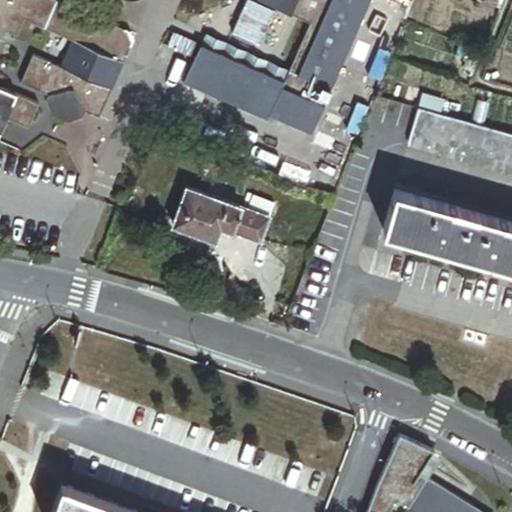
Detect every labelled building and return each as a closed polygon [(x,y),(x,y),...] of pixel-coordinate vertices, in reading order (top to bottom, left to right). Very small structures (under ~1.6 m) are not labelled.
[(89,106),(104,113),(136,42),(132,34),(59,2),(60,0),(0,0),(0,30),(0,31),(8,13),(17,17),(72,41),(60,68),(34,57),(21,85),(50,98),(48,102),(53,116),(71,123),(83,119),(85,114),(89,106)] [(270,118),(313,137),(326,108),(312,102),(318,86),(332,92),(372,0),(257,0),(257,2),(311,25),(290,72),(285,83),(202,47),(201,46),(184,86),(267,123),(270,118)] [(17,17),(8,13),(0,31),(10,35),(17,17)] [(202,47),(285,83),(290,72),(207,35),(202,47)] [(0,137),(7,120),(30,129),(40,106),(0,88),(0,137)] [(104,113),(89,106),(85,114),(100,121),(104,113)] [(511,135),(417,108),(407,144),(511,173),(511,135)] [(251,187),(248,196),(273,205),(276,197),(251,187)] [(185,189),(172,227),(214,241),(218,229),(260,244),(273,205),(248,196),(243,209),(185,189)] [(511,226),(393,193),(382,233),(418,243),(504,267),(511,269),(511,226)] [(473,511),(416,481),(429,456),(397,439),(373,494),(366,511),(473,511)] [(138,511),(62,484),(51,511),(138,511)]
